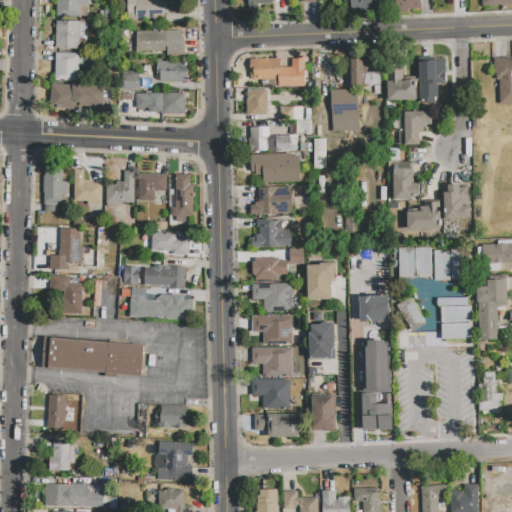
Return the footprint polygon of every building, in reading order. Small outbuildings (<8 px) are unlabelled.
[(55,0),(89,0),(89,6),(81,6),(80,17),(55,16),(55,0)] [(127,0),(168,0),(168,7),(178,7),(179,23),(154,23),(153,19),(128,19),(127,0)] [(247,0),(271,0),(271,4),(257,4),(257,10),(248,10),(247,0)] [(350,0),(372,0),(372,17),(350,17),(350,0)] [(420,0),(421,9),(409,10),(409,13),(395,14),(394,1),(401,1),(401,0),(420,0)] [(56,21),(80,21),(80,48),(56,48),(56,21)] [(136,31),(168,31),(168,39),(182,39),(183,54),(166,54),(166,51),(136,52),(136,31)] [(55,53),(78,53),(78,80),(55,80),(55,53)] [(250,59),(280,59),(281,80),(250,80),(250,59)] [(350,59),(362,59),(362,68),(380,68),(380,84),(351,85),(350,59)] [(493,59),(510,59),(510,60),(511,59),(511,104),(500,105),(499,80),(496,80),(496,74),(493,74),(493,59)] [(444,83),(444,60),(418,61),(419,103),(435,102),(435,83),(444,83)] [(153,61),(187,62),(186,82),(158,81),(158,74),(153,74),(153,61)] [(387,69),(402,69),(403,80),(415,79),(416,100),(388,101),(387,69)] [(122,75),(139,74),(139,89),(123,89),(122,75)] [(51,83),(103,84),(102,110),(51,109),(51,83)] [(247,91),(268,90),(268,115),(247,116),(247,111),(246,111),(245,99),(247,99),(247,91)] [(330,91),(357,90),(358,112),(331,113),(330,91)] [(136,95),(184,93),(185,115),(161,116),(161,113),(149,113),(148,109),(136,109),(136,95)] [(130,103),(128,114),(122,113),(124,102),(130,103)] [(302,119),(286,120),(285,107),(302,107),(302,119)] [(404,113),(432,112),(432,124),(422,125),(422,131),(419,131),(419,145),(400,146),(399,117),(404,117),(404,113)] [(332,115),(359,114),(359,130),(332,131),(332,115)] [(299,121),(310,121),(311,134),(299,134),(299,121)] [(250,127),(269,127),(270,136),(289,136),(290,151),(249,152),(249,138),(250,138),(250,127)] [(313,139),(325,139),(326,168),(314,169),(313,139)] [(300,143),(312,143),(311,153),(299,153),(300,143)] [(251,155),(291,154),(291,156),(300,155),(301,182),(262,184),(262,175),(255,175),(255,172),(251,172),(251,155)] [(45,166),(63,166),(63,182),(67,182),(67,201),(43,200),(43,176),(45,176),(45,166)] [(393,169),(412,169),(412,184),(419,183),(420,196),(412,196),(413,200),(394,200),(393,169)] [(74,170),(83,170),(83,183),(100,183),(100,201),(74,201),(74,170)] [(108,182),(123,182),(123,172),(134,172),(134,205),(108,204),(108,182)] [(139,174),(166,174),(166,191),(157,191),(157,200),(139,200),(139,174)] [(176,175),(190,175),(190,184),(194,184),(193,221),(175,221),(176,175)] [(443,192),(447,192),(447,185),(459,185),(459,187),(469,187),(470,218),(444,219),(443,192)] [(258,188),(291,187),(292,214),(250,215),(249,205),(254,205),(254,202),(258,202),(258,188)] [(406,213),(419,212),(419,206),(424,206),(424,202),(440,201),(441,229),(407,230),(406,213)] [(256,220),(292,219),(292,222),(283,222),(284,229),(292,229),(293,247),(251,248),(251,237),(255,237),(255,235),(258,235),(258,229),(256,229),(256,220)] [(154,222),(166,223),(166,230),(154,230),(154,222)] [(59,229),(82,229),(82,265),(70,265),(69,271),(47,271),(47,255),(59,255),(59,229)] [(151,233),(177,234),(177,239),(188,240),(188,255),(172,255),(172,252),(151,252),(151,233)] [(482,245),(511,244),(511,262),(482,263),(482,245)] [(252,258),(279,258),(279,261),(289,261),(289,250),(304,249),(304,270),(287,270),(287,275),(277,275),(277,279),(255,280),(255,275),(252,275),(252,258)] [(397,250),(413,249),(414,279),(398,279),(397,250)] [(430,249),(416,250),(418,280),(431,280),(430,249)] [(453,252),(453,280),(467,280),(466,252),(453,252)] [(434,254),(449,253),(450,283),(434,283),(434,254)] [(307,266),(319,265),(319,263),(334,262),(335,281),(330,282),(330,298),(309,299),(307,266)] [(145,268),(153,268),(154,265),(186,266),(186,275),(187,275),(187,282),(185,282),(185,288),(144,286),(145,268)] [(125,267),(137,267),(136,284),(124,283),(125,267)] [(50,276),(71,276),(70,284),(82,284),(81,315),(63,315),(63,293),(50,293),(50,276)] [(476,288),(486,288),(486,280),(490,280),(490,277),(506,276),(507,305),(497,306),(498,339),(479,340),(478,303),(476,303),(476,288)] [(252,284),(292,283),(292,312),(263,313),(262,299),(252,300),(252,284)] [(131,289),(146,289),(146,300),(157,301),(157,294),(188,295),(187,320),(130,318),(131,289)] [(389,320),(360,321),(360,297),(388,296),(389,320)] [(395,307),(409,299),(426,326),(412,334),(395,307)] [(443,323),(472,321),(471,299),(442,300),(443,323)] [(252,316),(291,315),(292,344),(262,345),(262,332),(252,332),(252,316)] [(309,333),(311,333),(311,326),(320,325),(320,323),(334,323),(335,359),(309,359),(309,333)] [(442,342),(441,325),(474,324),(475,342),(442,342)] [(45,337),(145,345),(143,375),(118,373),(117,378),(105,377),(105,372),(42,367),(45,337)] [(364,392),(363,346),(368,346),(368,340),(384,340),(384,342),(390,341),(391,391),(364,392)] [(252,348),(290,348),(291,378),(264,378),(264,375),(262,375),(262,364),(252,364),(252,348)] [(480,410),(479,374),(495,373),(496,394),(502,394),(502,409),(480,410)] [(251,380),(290,380),(290,408),(262,408),(262,395),(252,395),(251,380)] [(393,429),(364,430),(363,395),(377,394),(377,402),(392,402),(393,429)] [(48,395),(66,396),(65,428),(46,427),(48,395)] [(312,395),(333,395),(333,430),(312,430),(312,395)] [(161,406),(186,406),(186,427),(161,426),(161,406)] [(254,415),(297,414),(297,437),(268,438),(267,430),(254,431),(254,415)] [(192,442),(191,482),(159,480),(160,441),(192,442)] [(54,443),(74,444),(74,464),(69,464),(69,471),(49,470),(49,457),(53,458),(54,443)] [(45,484),(88,485),(88,492),(102,492),(102,506),(45,505),(45,484)] [(451,511),(451,491),(462,491),(462,494),(464,494),(464,485),(478,484),(478,511),(451,511)] [(421,511),(421,485),(439,485),(440,504),(438,504),(438,511),(421,511)] [(354,489),(379,488),(379,511),(363,511),(363,502),(354,502),(354,489)] [(259,490),(278,489),(278,511),(255,511),(257,511),(256,504),(257,504),(257,499),(259,499),(259,490)] [(193,511),(160,511),(160,490),(185,490),(185,506),(193,506),(193,511)] [(322,511),(322,490),(336,490),(336,499),(337,499),(337,496),(349,496),(349,511),(322,511)] [(283,492),(297,492),(297,498),(319,498),(319,511),(300,511),(300,506),(294,506),(294,509),(283,509),(283,492)] [(481,511),(481,497),(489,497),(489,511),(481,511)]
